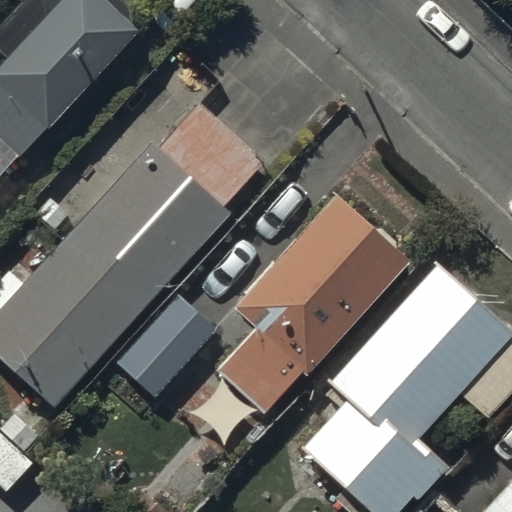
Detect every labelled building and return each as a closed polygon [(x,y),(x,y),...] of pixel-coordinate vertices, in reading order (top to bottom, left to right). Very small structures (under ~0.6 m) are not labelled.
[(124,16),(106,0),(25,0),(0,28),(0,52),(11,63),(0,75),(0,153),(13,165),(131,34),(124,28),(124,16)] [(224,201),(146,130),(0,290),(0,352),(47,395),(224,201)] [(404,248),(330,184),(233,294),(257,314),(219,358),(264,397),(297,360),(302,364),(404,248)] [(504,315),(433,249),(322,368),(343,387),(299,435),(381,511),(407,482),(413,487),(444,454),(412,425),(455,379),(486,408),(511,379),(511,318),(506,313),(504,315)] [(213,320),(176,286),(113,353),(150,387),(213,320)] [(511,511),(511,457),(461,511),(511,511)]
